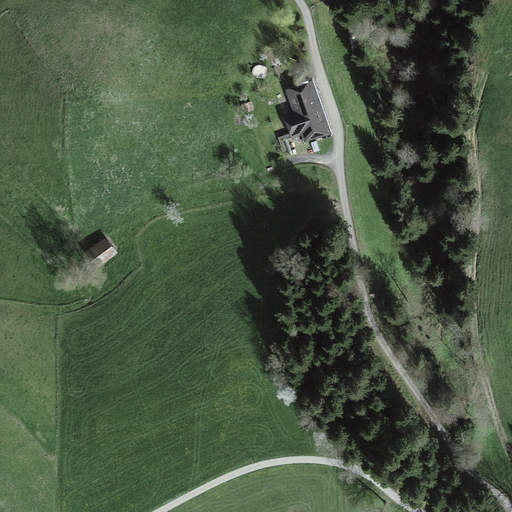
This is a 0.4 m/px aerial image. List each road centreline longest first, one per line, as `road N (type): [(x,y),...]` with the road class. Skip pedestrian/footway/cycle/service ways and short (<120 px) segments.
road 1 (unclassified): [(511,511),(458,455),(371,321),(338,129),(298,0)]
road 2 (track): [(511,458),(473,318),(472,119),(483,78)]
road 3 (unclassified): [(158,511),(247,469),(303,459),(359,469),(419,511)]
road 4 (track): [(339,162),(285,162),(171,202),(114,232)]
